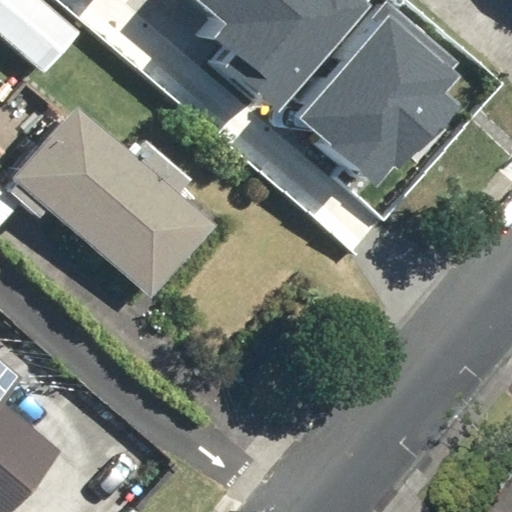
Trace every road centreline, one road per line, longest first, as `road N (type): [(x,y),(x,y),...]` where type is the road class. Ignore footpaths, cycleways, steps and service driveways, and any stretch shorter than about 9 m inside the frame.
road 1 (unknown): [(0,279),(273,511)]
road 2 (residential): [(511,261),(296,511)]
